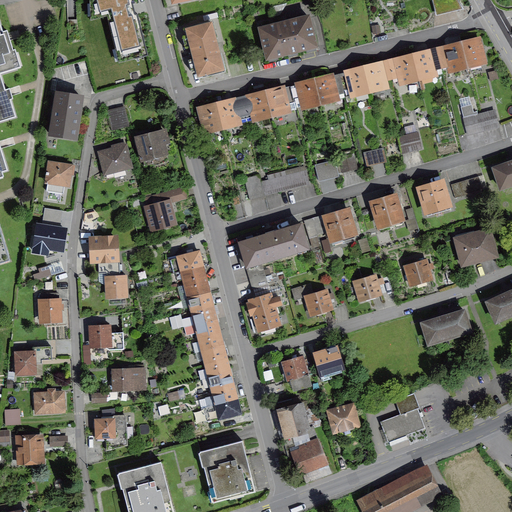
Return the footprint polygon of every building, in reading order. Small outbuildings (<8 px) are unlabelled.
[(108,15),(120,62),(148,55),(138,14),(135,14),(133,4),(135,4),(134,0),(90,0),(91,20),(108,15)] [(459,0),(434,0),(437,14),(461,9),(459,0)] [(310,17),(257,30),(265,63),(318,50),(310,17)] [(0,19),(0,73),(1,73),(21,67),(15,49),(13,50),(7,30),(4,31),(0,19)] [(211,24),(184,31),(197,79),(223,72),(211,24)] [(480,39),(462,44),(469,71),(487,67),(480,39)] [(462,44),(443,48),(450,76),(469,71),(462,44)] [(429,51),(410,56),(417,83),(436,78),(429,51)] [(410,56),(392,61),(399,88),(417,83),(410,56)] [(381,63),(363,68),(370,95),(388,90),(381,63)] [(363,68),(344,73),(351,100),(370,95),(363,68)] [(0,73),(0,121),(16,116),(11,99),(12,99),(9,89),(6,90),(1,73),(0,73)] [(333,75),(314,80),(320,107),(339,103),(333,75)] [(314,80),(294,84),(300,111),(320,107),(314,80)] [(285,87),(265,92),(272,120),(292,115),(285,87)] [(265,92),(245,97),(252,125),(272,120),(265,92)] [(83,97),(54,93),(47,137),(76,142),(83,97)] [(471,95),(460,98),(468,134),(501,127),(497,108),(475,113),(471,95)] [(235,99),(216,104),(224,134),(243,129),(235,99)] [(216,104),(197,109),(204,139),(224,134),(216,104)] [(124,109),(108,113),(112,133),(129,128),(124,109)] [(166,130),(133,140),(140,164),(173,155),(166,130)] [(399,135),(402,153),(424,149),(420,131),(399,135)] [(0,177),(3,176),(2,172),(8,170),(0,143),(0,177)] [(126,146),(98,154),(104,177),(133,170),(126,146)] [(384,151),(364,155),(367,168),(387,163),(384,151)] [(336,160),(314,166),(319,184),(341,178),(336,160)] [(511,163),(492,170),(500,193),(511,188),(511,163)] [(73,168),(48,165),(45,186),(71,190),(73,168)] [(306,165),(269,174),(270,179),(262,181),(260,174),(246,177),(251,198),(311,184),(306,165)] [(454,182),(457,195),(480,190),(477,177),(454,182)] [(445,180),(416,189),(425,217),(453,209),(445,180)] [(396,195),(368,203),(377,232),(405,224),(396,195)] [(170,202),(144,209),(151,234),(178,227),(170,202)] [(350,209),(306,223),(311,239),(327,234),(331,246),(359,237),(350,209)] [(68,228),(37,223),(32,254),(49,256),(49,251),(64,253),(68,228)] [(300,226),(237,245),(245,271),(308,252),(300,226)] [(491,230),(454,240),(462,270),(499,260),(491,230)] [(0,267),(9,265),(0,233),(0,267)] [(119,238),(88,239),(90,266),(120,265),(119,238)] [(199,253),(175,259),(179,273),(203,266),(199,253)] [(427,261),(404,269),(410,289),(434,282),(427,261)] [(41,276),(54,272),(52,265),(39,268),(41,276)] [(203,266),(179,273),(182,286),(206,280),(203,266)] [(126,278),(104,279),(105,301),(127,300),(126,278)] [(377,278),(353,284),(359,306),(383,299),(377,278)] [(206,280),(182,286),(186,300),(210,294),(206,280)] [(295,297),(305,295),(304,286),(294,287),(295,297)] [(328,291),(303,298),(309,320),(334,313),(328,291)] [(511,292),(486,305),(496,327),(511,319),(511,292)] [(210,294),(186,300),(189,314),(214,307),(210,294)] [(272,295),(248,302),(257,335),(281,329),(272,295)] [(61,301),(37,302),(38,327),(62,326),(61,301)] [(214,307),(189,314),(193,327),(217,321),(214,307)] [(466,312),(420,325),(427,348),(473,334),(466,312)] [(217,321),(193,327),(196,341),(221,335),(217,321)] [(110,327),(89,328),(89,350),(111,349),(110,327)] [(221,335),(196,341),(200,355),(224,348),(221,335)] [(224,348),(200,355),(203,368),(228,362),(224,348)] [(338,348),(312,355),(319,380),(345,372),(338,348)] [(35,353),(14,353),(14,377),(36,376),(35,353)] [(303,358),(282,364),(288,382),(309,376),(303,358)] [(228,362),(203,368),(207,382),(231,376),(228,362)] [(145,371),(112,373),(113,394),(146,392),(145,371)] [(231,376),(207,382),(211,396),(235,390),(231,376)] [(235,390),(211,396),(214,410),(238,403),(235,390)] [(401,417),(382,425),(390,444),(423,431),(415,411),(421,409),(415,392),(395,400),(401,417)] [(66,393),(34,394),(34,416),(66,414),(66,393)] [(109,395),(92,395),(92,404),(109,403),(109,395)] [(289,406),(278,409),(290,453),(294,466),(296,465),(299,473),(327,462),(313,426),(321,425),(315,404),(303,408),(300,396),(288,399),(289,406)] [(238,403),(214,410),(218,423),(242,417),(238,403)] [(354,404),(328,410),(334,433),(359,426),(354,404)] [(6,408),(6,424),(22,423),(21,408),(6,408)] [(128,420),(95,421),(97,442),(108,442),(108,457),(129,449),(128,420)] [(43,435),(14,435),(15,466),(31,469),(44,466),(43,435)] [(242,444),(200,455),(213,504),(255,493),(242,444)] [(160,465),(118,476),(127,511),(168,511),(173,511),(160,465)] [(425,469),(362,502),(367,511),(400,511),(438,493),(425,469)]
